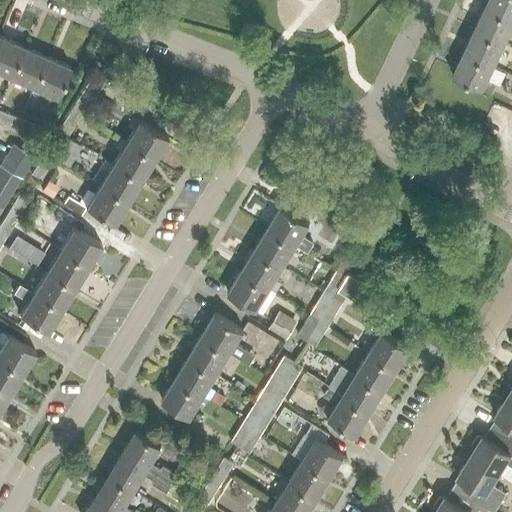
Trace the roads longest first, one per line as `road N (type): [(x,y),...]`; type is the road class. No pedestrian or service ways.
road 1 (residential): [(9,511),(36,464),(70,438),(280,86)]
road 2 (residential): [(375,511),(511,294)]
road 3 (unclassified): [(280,86),(74,0)]
road 4 (unclassified): [(511,215),(364,132)]
road 5 (residential): [(364,132),(428,0)]
